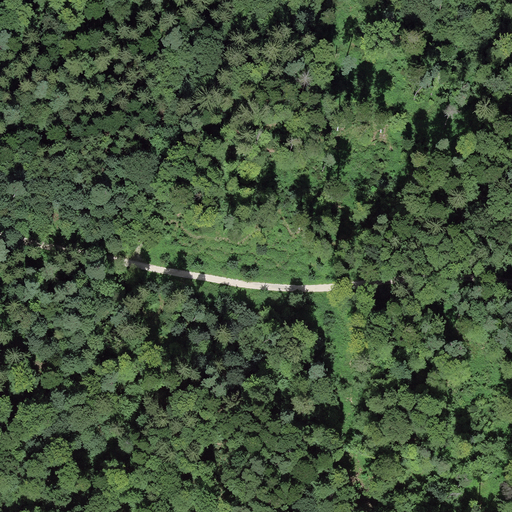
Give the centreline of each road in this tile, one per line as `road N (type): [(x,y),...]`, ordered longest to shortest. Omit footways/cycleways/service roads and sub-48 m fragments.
road 1 (track): [(0,236),(269,286),(444,276),(511,281)]
road 2 (track): [(120,511),(94,405),(134,262)]
